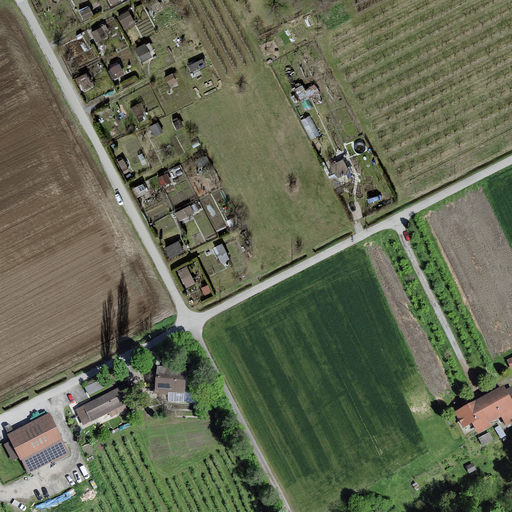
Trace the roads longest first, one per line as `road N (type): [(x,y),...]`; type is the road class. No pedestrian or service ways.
road 1 (residential): [(191,322),(21,0)]
road 2 (unclassified): [(191,322),(511,159)]
road 3 (unclassified): [(0,419),(191,322)]
road 4 (track): [(287,511),(191,322)]
road 5 (track): [(470,378),(394,219)]
